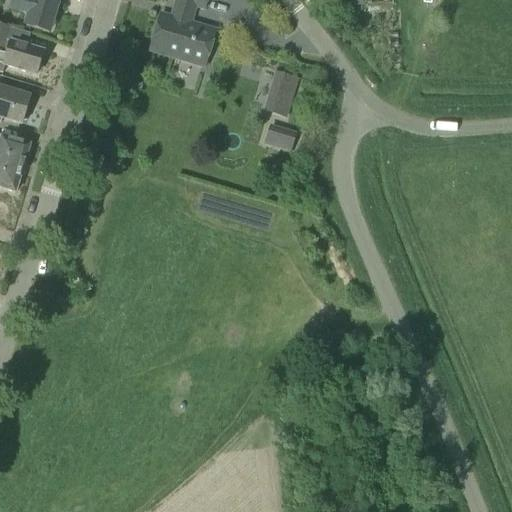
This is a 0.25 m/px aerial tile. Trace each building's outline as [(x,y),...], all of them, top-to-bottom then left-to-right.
[(34,0),(33,0),(12,0),(10,10),(29,16),(26,27),(49,34),(57,7),(36,0),(34,0)] [(204,11),(207,0),(172,0),(172,2),(175,2),(170,17),(161,14),(149,52),(204,69),(216,31),(190,23),(195,9),(204,11)] [(0,49),(3,51),(10,29),(0,26),(0,49)] [(36,76),(43,53),(11,44),(7,56),(0,53),(0,73),(2,74),(5,67),(36,76)] [(271,115),(286,120),(298,80),(283,76),(271,115)] [(0,124),(2,120),(21,126),(29,99),(0,89),(0,124)] [(197,110),(196,121),(225,126),(226,115),(197,110)] [(297,135),(269,126),(263,147),(290,155),(297,135)] [(0,163),(22,170),(29,147),(1,138),(1,137),(0,136),(0,163)] [(300,141),(297,151),(306,154),(309,144),(300,141)] [(22,170),(0,163),(0,189),(15,194),(22,170)]
